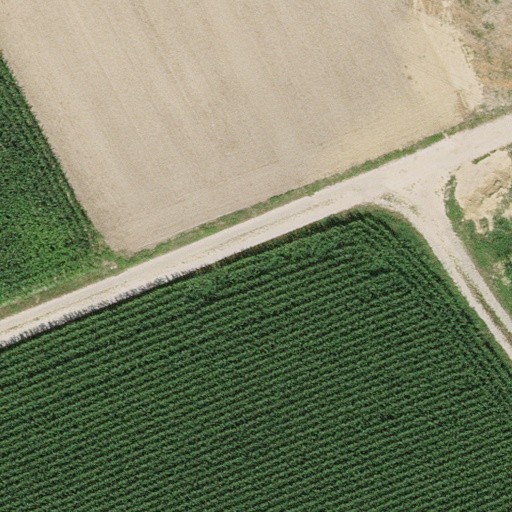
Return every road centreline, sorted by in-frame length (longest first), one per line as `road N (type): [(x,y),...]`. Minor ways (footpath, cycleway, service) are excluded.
road 1 (track): [(511,152),(0,354)]
road 2 (track): [(388,201),(511,369)]
